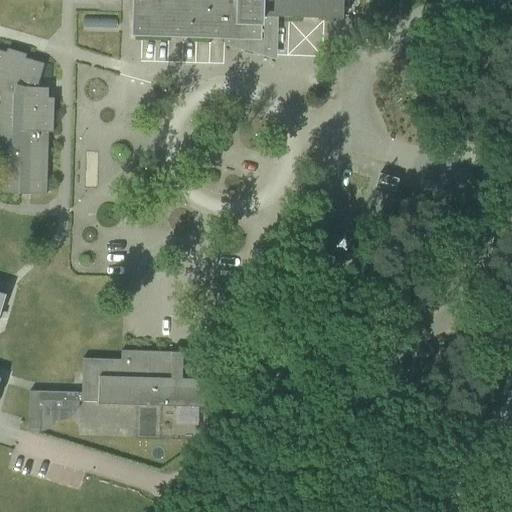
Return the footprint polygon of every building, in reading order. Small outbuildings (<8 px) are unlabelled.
[(132,0),(131,36),(229,39),(229,43),(271,55),(272,16),(343,18),(343,0),(132,0)] [(485,70),(494,51),(484,46),(475,65),(485,70)] [(0,92),(0,104),(0,155),(2,156),(2,173),(1,193),(46,194),(48,132),(53,132),(54,98),(38,98),(38,83),(44,64),(25,58),(26,54),(7,49),(6,53),(0,50),(0,92)] [(380,175),(379,175),(369,208),(369,209),(369,210),(370,210),(386,215),(387,215),(388,214),(398,181),(398,180),(397,179),(381,174),(380,175)] [(29,391),(28,432),(37,432),(42,432),(47,430),(51,427),(54,424),(56,420),(60,421),(65,421),(70,418),(74,415),(77,410),(79,406),(79,402),(98,402),(98,404),(192,406),(222,408),(222,399),(231,400),(232,366),(182,364),(183,352),(161,352),(121,350),(121,360),(82,359),(81,392),(29,391)]
